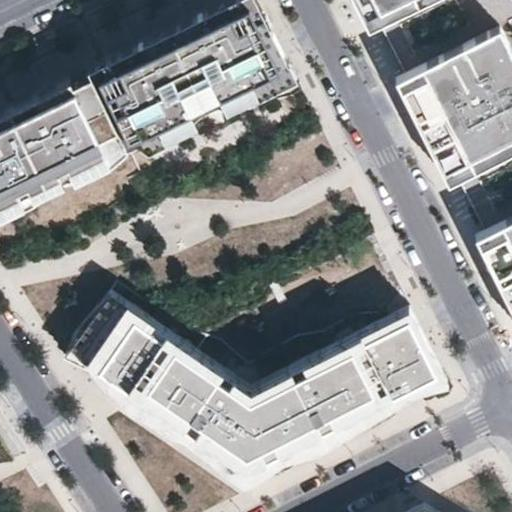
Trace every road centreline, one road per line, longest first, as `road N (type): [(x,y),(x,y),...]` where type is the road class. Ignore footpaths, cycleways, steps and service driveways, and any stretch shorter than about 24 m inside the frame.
road 1 (residential): [(511,409),(306,0)]
road 2 (residential): [(306,511),(511,409)]
road 3 (residential): [(116,511),(0,337)]
